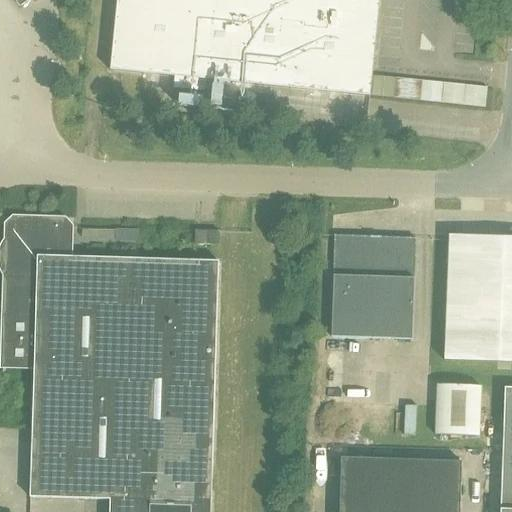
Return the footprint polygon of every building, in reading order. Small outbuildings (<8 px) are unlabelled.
[(116,0),(110,69),(486,107),(487,87),(372,75),(376,32),(397,34),(399,0),(116,0)] [(30,497),(110,500),(109,511),(211,511),(219,261),(68,257),(68,251),(70,251),(71,226),(65,219),(14,218),(7,224),(7,242),(13,249),(17,249),(16,266),(13,266),(6,272),(3,372),(4,372),(4,366),(34,367),(30,497)] [(220,244),(220,231),(196,230),(196,244),(220,244)] [(413,340),(416,238),(335,235),(332,337),(413,340)] [(511,362),(511,238),(449,237),(446,361),(511,362)] [(0,258),(2,267),(6,272),(13,266),(16,266),(17,249),(13,249),(7,242),(3,245),(1,247),(0,252),(0,258)] [(437,385),(435,435),(479,436),(481,387),(437,385)] [(511,511),(511,388),(505,388),(501,510),(500,511),(511,511)] [(341,458),(339,511),(460,511),(462,462),(341,458)]
